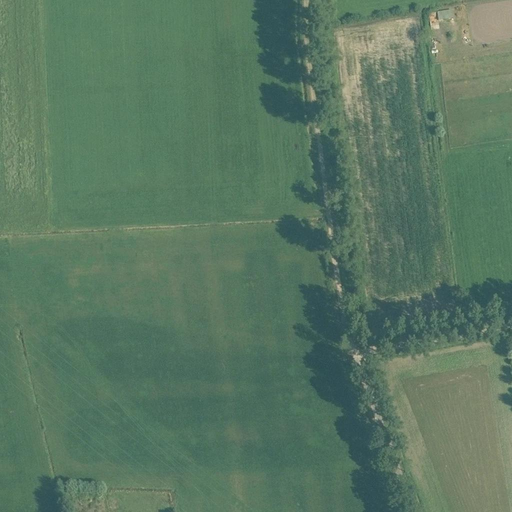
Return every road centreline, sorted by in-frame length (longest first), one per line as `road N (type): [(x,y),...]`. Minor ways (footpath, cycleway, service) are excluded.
road 1 (track): [(359,365),(339,295),(306,0)]
road 2 (unclassified): [(413,511),(361,356),(511,323)]
